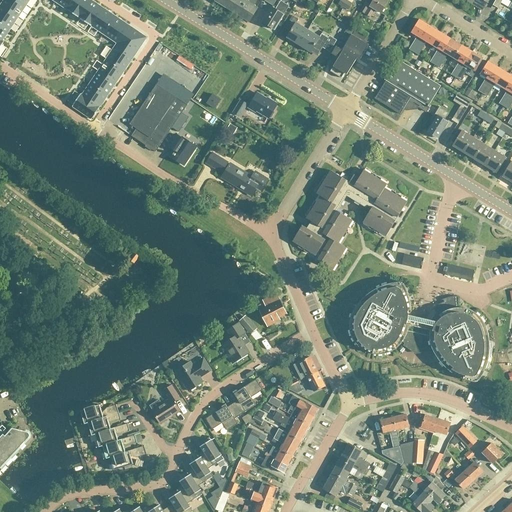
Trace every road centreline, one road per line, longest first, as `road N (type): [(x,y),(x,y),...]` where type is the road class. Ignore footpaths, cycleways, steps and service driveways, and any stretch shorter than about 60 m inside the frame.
road 1 (tertiary): [(163,0),(344,111)]
road 2 (residential): [(269,235),(91,128)]
road 3 (residential): [(511,278),(479,292),(430,280),(460,181)]
road 4 (residential): [(175,453),(211,394),(312,330)]
road 5 (residential): [(91,128),(152,35),(101,0)]
road 6 (residential): [(511,429),(422,394),(348,405)]
road 7 (residential): [(44,511),(72,493),(156,484),(175,453)]
road 8 (residential): [(269,235),(344,111)]
road 9 (tertiary): [(344,111),(460,181)]
road 10 (residential): [(344,111),(411,0)]
road 11 (residential): [(285,511),(348,405)]
